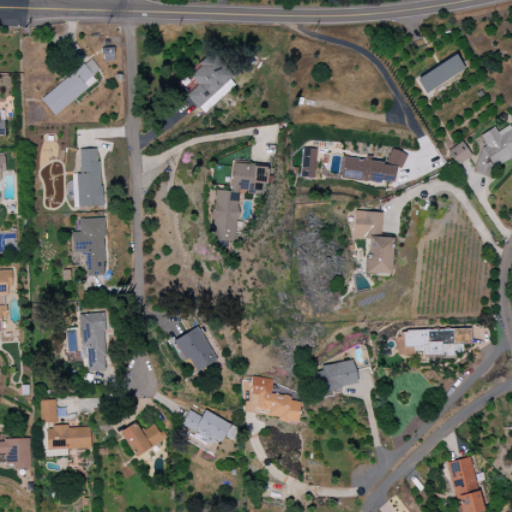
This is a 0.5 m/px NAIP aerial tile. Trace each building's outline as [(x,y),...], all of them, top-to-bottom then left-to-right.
[(211,106),(237,83),(211,54),(188,75),(196,85),(185,96),(197,109),(206,101),(211,106)] [(464,69),(455,55),(415,80),(424,95),(464,69)] [(40,99),(54,116),(99,79),(86,62),(40,99)] [(493,127),(479,135),(487,150),(470,160),(479,176),(511,157),(511,128),(510,125),(496,132),(493,127)] [(456,166),(470,156),(461,142),(446,151),(456,166)] [(79,174),(71,174),(72,188),(76,188),(77,207),(101,206),(98,149),(78,150),(79,174)] [(315,149),(300,149),(299,178),(314,179),(315,149)] [(339,178),(392,185),(395,168),(402,169),(404,153),(388,151),(386,163),(368,161),(368,160),(342,156),(339,178)] [(234,242),(238,192),(263,194),(263,183),(269,184),(270,167),(232,164),(230,192),(215,190),(211,240),(234,242)] [(380,237),(381,212),(353,211),(352,239),(367,240),(366,273),(390,274),(391,238),(380,237)] [(72,252),(85,251),(86,276),(105,276),(103,218),(71,219),(72,252)] [(0,270),(0,331),(0,332),(0,322),(6,322),(6,287),(11,287),(11,271),(0,270)] [(78,314),(80,358),(85,358),(86,372),(106,371),(103,313),(78,314)] [(183,361),(188,359),(195,373),(216,361),(197,327),(172,341),(183,361)] [(469,343),(469,329),(397,331),(397,353),(422,352),(422,356),(454,355),(454,344),(469,343)] [(357,385),(352,361),(316,368),(321,392),(357,385)] [(272,380),(251,377),(248,395),(257,396),(254,414),(297,420),(299,402),(290,401),(290,397),(270,394),(272,380)] [(39,423),(56,423),(55,400),(38,400),(39,423)] [(230,425),(204,410),(200,417),(188,410),(180,425),(188,429),(185,433),(209,446),(213,439),(220,443),(230,425)] [(156,422),(139,432),(135,423),(119,431),(133,457),(166,440),(156,422)] [(89,428),(67,428),(66,426),(45,427),(46,450),(90,449),(89,428)] [(30,469),(29,439),(0,440),(0,453),(4,454),(4,464),(14,463),(14,469),(30,469)] [(457,511),(482,511),(470,457),(447,462),(457,511)]
